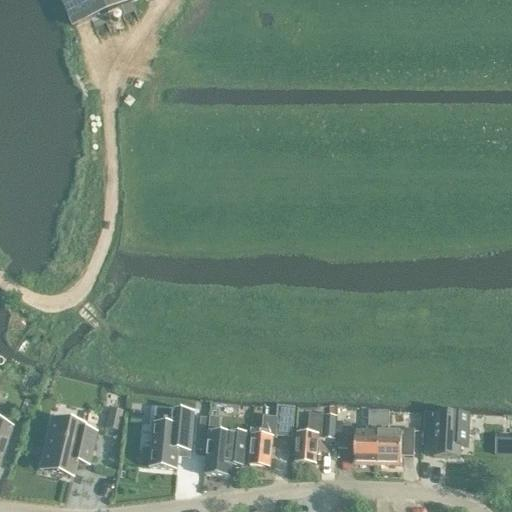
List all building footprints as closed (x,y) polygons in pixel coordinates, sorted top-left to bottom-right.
[(62,0),(74,27),(136,0),(62,0)] [(248,466),(269,468),(272,438),(275,438),(275,434),(291,436),(294,408),(277,406),(276,419),(264,418),(262,436),(252,435),(248,466)] [(109,408),(104,428),(117,431),(121,411),(109,408)] [(156,422),(150,467),(178,470),(180,451),(192,453),(197,413),(174,410),(172,424),(156,422)] [(354,464),(377,465),(380,411),(369,411),(368,433),(355,433),(354,464)] [(380,411),(377,465),(401,466),(401,456),(413,457),(414,429),(400,429),(400,434),(388,434),(388,412),(380,411)] [(424,414),(423,441),(434,441),(434,448),(434,458),(446,458),(459,459),(460,447),(468,447),(470,414),(436,413),(424,413),(424,414)] [(309,414),(307,433),(297,433),(295,463),(316,464),(317,439),(333,440),(334,416),(309,414)] [(40,471),(72,478),(75,463),(87,466),(95,432),(83,429),(84,425),(52,418),(40,471)] [(0,457),(10,427),(0,423),(0,457)] [(335,448),(349,448),(349,424),(336,424),(335,448)] [(210,432),(206,476),(229,479),(231,467),(243,468),(246,434),(230,432),(230,434),(210,432)] [(511,440),(495,440),(494,454),(511,455),(511,440)]
